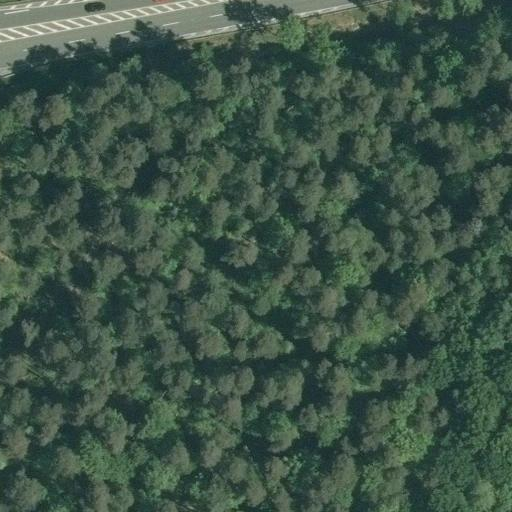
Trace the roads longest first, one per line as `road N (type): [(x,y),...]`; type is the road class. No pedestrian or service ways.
road 1 (trunk): [(0,50),(275,0)]
road 2 (trunk): [(153,0),(0,23)]
